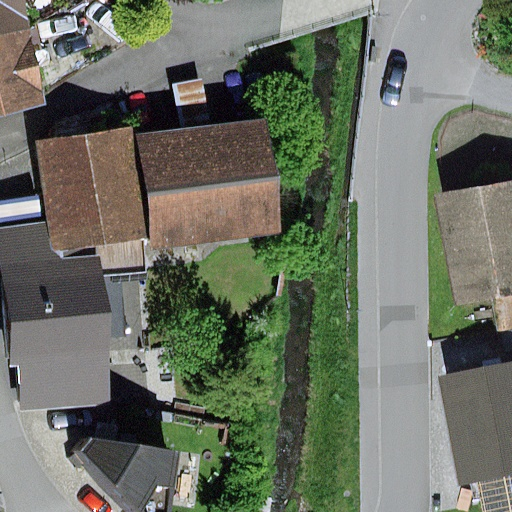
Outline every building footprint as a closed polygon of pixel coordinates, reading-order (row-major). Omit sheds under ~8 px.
[(0,0),(0,36),(30,30),(23,0),(0,0)] [(0,115),(48,104),(30,30),(0,36),(0,115)] [(266,122),(144,136),(156,245),(279,231),(266,122)] [(130,129),(39,142),(50,224),(0,228),(0,274),(10,367),(21,368),(22,412),(108,404),(102,276),(146,273),(130,129)] [(511,184),(437,197),(455,304),(494,298),(500,331),(511,328),(511,184)] [(511,363),(437,377),(458,485),(477,482),(511,475),(511,363)] [(171,511),(178,452),(90,438),(76,455),(104,496),(125,511),(171,511)] [(511,511),(511,475),(477,482),(483,511),(511,511)]
